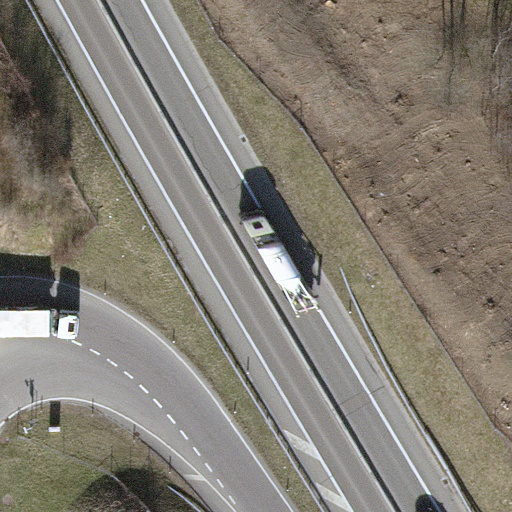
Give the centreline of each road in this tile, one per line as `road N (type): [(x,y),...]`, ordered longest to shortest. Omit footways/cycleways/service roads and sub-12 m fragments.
road 1 (trunk): [(422,511),(127,0)]
road 2 (trunk): [(81,0),(376,511)]
road 3 (trunk): [(0,231),(152,363),(270,511)]
